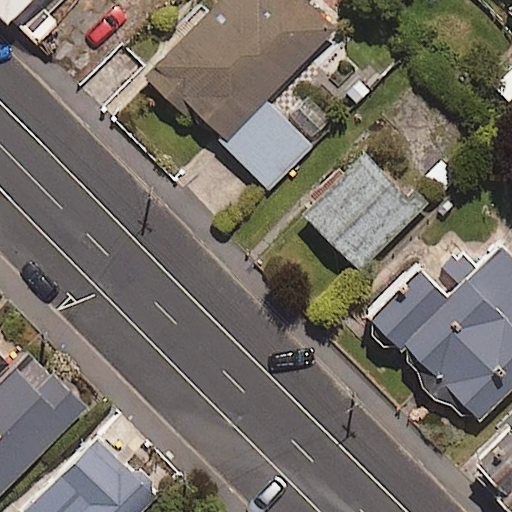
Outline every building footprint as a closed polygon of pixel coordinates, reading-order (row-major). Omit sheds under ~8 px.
[(0,0),(0,14),(2,16),(18,0),(0,0)] [(259,92),(328,25),(303,0),(200,0),(141,58),(216,134),(259,92)] [(345,59),(327,76),(318,67),(279,104),(314,139),(352,102),(337,86),(355,69),(345,59)] [(259,92),(216,134),(268,187),(311,144),(259,92)] [(416,204),(360,147),(300,208),(356,264),(416,204)] [(461,171),(439,149),(415,172),(436,194),(461,171)] [(511,254),(499,242),(468,273),(459,264),(441,282),(414,255),(361,306),(474,423),(511,386),(511,254)] [(0,481),(81,401),(25,344),(0,369),(0,481)] [(511,415),(490,436),(502,449),(477,472),(511,509),(511,415)] [(123,511),(153,482),(89,421),(1,511),(123,511)]
